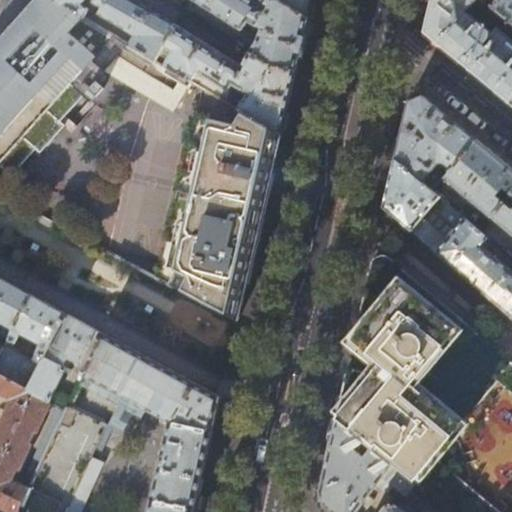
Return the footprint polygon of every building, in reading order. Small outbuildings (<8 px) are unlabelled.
[(132,46),(85,19),(53,0),(34,0),(31,4),(0,38),(0,173),(4,169),(17,180),(42,151),(29,141),(52,114),(65,125),(132,46)] [(129,0),(53,0),(85,19),(90,10),(84,5),(87,0),(92,0),(94,1),(93,3),(103,9),(100,15),(137,37),(132,46),(158,62),(167,46),(178,27),(129,0)] [(192,0),(242,31),(248,22),(262,31),(257,42),(250,54),(270,66),(296,71),(304,36),(308,18),(280,0),(192,0)] [(280,0),(308,18),(312,0),(280,0)] [(476,0),(432,0),(429,12),(424,33),(470,72),(509,104),(511,99),(511,41),(497,29),(492,34),(466,13),(476,0)] [(511,0),(496,0),(497,0),(491,8),(511,24),(511,0)] [(179,25),(178,27),(167,46),(177,52),(168,68),(202,88),(245,113),(281,134),(292,90),(296,71),(270,66),(250,54),(242,67),(179,25)] [(402,131),(395,161),(433,193),(444,180),(477,141),(461,128),(423,96),(409,101),(402,131)] [(269,190),(281,134),(245,113),(238,125),(194,116),(164,267),(161,280),(238,321),(248,277),(269,190)] [(511,170),(487,149),(477,141),(444,180),(489,218),(511,190),(511,170)] [(433,193),(395,161),(388,191),(384,208),(393,215),(429,246),(470,280),(502,308),(511,315),(511,272),(481,246),(487,239),(433,193)] [(511,190),(489,218),(511,236),(511,190)] [(7,282),(0,278),(0,321),(6,324),(1,333),(8,339),(30,295),(7,282)] [(336,419),(336,420),(410,479),(457,425),(409,384),(453,333),(397,285),(355,336),(354,340),(382,364),(336,419)] [(48,304),(30,295),(8,339),(4,347),(11,351),(21,332),(42,344),(33,363),(39,367),(45,356),(67,314),(48,304)] [(86,325),(67,314),(45,356),(65,367),(69,357),(87,367),(102,333),(86,325)] [(221,397),(102,333),(87,367),(82,376),(169,421),(147,511),(194,511),(206,459),(221,397)] [(11,351),(4,347),(0,354),(0,373),(28,389),(39,367),(33,363),(11,351)] [(65,367),(45,356),(39,367),(28,389),(49,400),(53,402),(56,404),(67,410),(67,409),(69,405),(72,398),(61,391),(54,392),(65,371),(69,374),(71,370),(65,367)] [(0,394),(9,399),(0,419),(0,505),(2,505),(15,511),(20,511),(25,501),(28,494),(9,485),(7,478),(11,470),(15,470),(26,445),(25,440),(30,430),(34,427),(39,418),(36,416),(39,410),(44,407),(49,400),(28,389),(0,373),(0,394)] [(489,414),(511,434),(511,392),(510,390),(489,414)] [(67,410),(56,404),(52,411),(56,413),(24,483),(32,486),(67,410)] [(67,511),(109,423),(69,405),(67,409),(67,410),(32,486),(28,494),(25,501),(20,511),(67,511)] [(410,479),(336,420),(326,463),(319,493),(324,507),(330,511),(356,511),(376,485),(380,488),(386,481),(406,496),(416,484),(410,479)]
